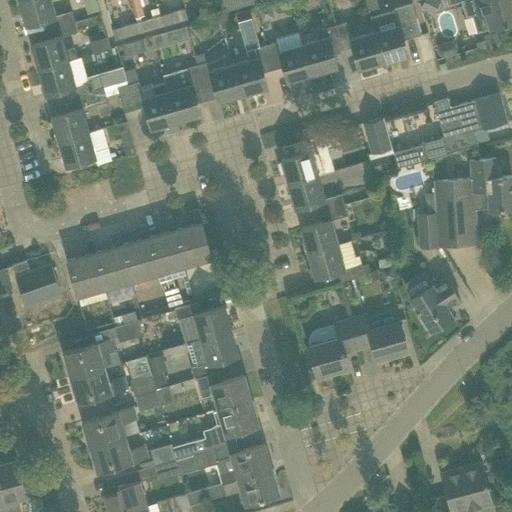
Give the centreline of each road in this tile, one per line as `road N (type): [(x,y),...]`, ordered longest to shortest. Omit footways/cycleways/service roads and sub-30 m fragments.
road 1 (residential): [(240,160),(153,180),(158,205),(42,237),(22,224),(13,197),(13,77),(0,28)]
road 2 (residential): [(302,511),(245,289),(272,270),(240,160)]
road 3 (residential): [(240,160),(233,133),(375,92),(407,93),(511,66)]
road 4 (residential): [(315,511),(511,315)]
road 5 (unclassified): [(76,511),(52,428),(20,408),(0,413)]
